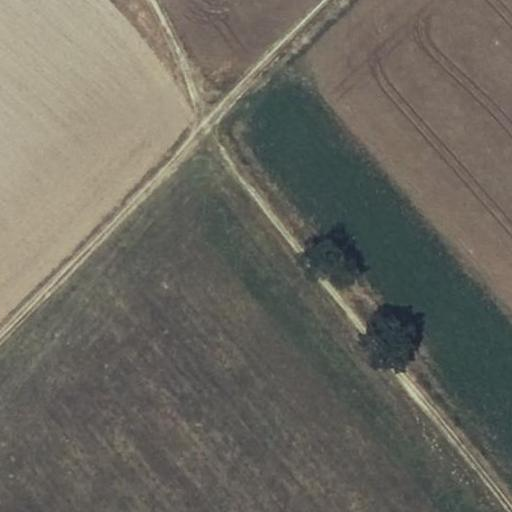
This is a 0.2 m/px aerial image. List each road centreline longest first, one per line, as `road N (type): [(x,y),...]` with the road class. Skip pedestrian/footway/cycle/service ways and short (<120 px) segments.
road 1 (track): [(146,0),(204,129),(511,511)]
road 2 (track): [(330,0),(0,337)]
